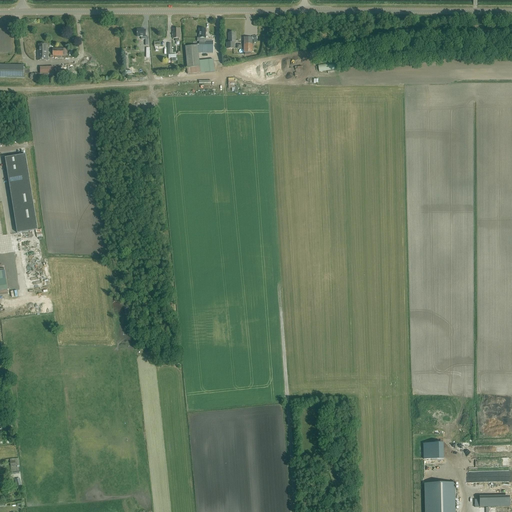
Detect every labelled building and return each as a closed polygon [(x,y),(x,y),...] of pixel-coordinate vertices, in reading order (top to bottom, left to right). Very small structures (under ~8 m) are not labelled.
[(206,46),(206,41),(206,29),(199,29),(199,38),(197,38),(197,41),(199,42),(199,45),(199,46),(206,46)] [(149,46),(149,37),(146,37),(146,30),(137,30),(137,37),(141,37),(141,40),(145,40),(145,46),(149,46)] [(234,33),(234,32),(230,32),(230,33),(228,33),(228,43),(226,43),(226,49),(236,49),(235,33),(234,33)] [(252,53),(252,38),(244,38),(244,53),(245,53),(245,55),(251,55),(251,53),(252,53)] [(213,41),(206,41),(206,46),(199,46),(199,45),(198,45),(198,46),(198,53),(213,53),(213,41)] [(47,48),(47,45),(39,45),(39,52),(38,52),(38,61),(48,61),(48,48),(47,48)] [(188,71),(200,70),(199,61),(198,53),(198,46),(185,47),(187,68),(188,71)] [(214,60),(199,61),(200,70),(215,69),(214,60)] [(333,62),(318,65),(319,72),(335,69),(333,62)] [(0,77),(24,78),(24,66),(0,64),(0,77)] [(40,74),(35,74),(35,80),(54,79),(53,67),(40,67),(40,74)] [(15,156),(17,164),(18,172),(28,171),(26,155),(15,156)] [(15,156),(5,158),(6,166),(17,164),(15,156)] [(8,174),(18,172),(17,164),(6,166),(8,174)] [(10,186),(30,182),(28,171),(18,172),(8,174),(10,186)] [(11,194),(31,190),(30,182),(10,186),(11,194)] [(13,209),(34,206),(31,190),(11,194),(13,209)] [(16,225),(37,222),(34,206),(13,209),(16,225)] [(17,233),(38,230),(37,222),(16,225),(17,233)] [(442,444),(424,444),(424,460),(443,460),(442,444)] [(338,472),(343,477),(348,471),(343,466),(338,472)] [(454,511),(454,482),(424,483),(424,511),(454,511)]
